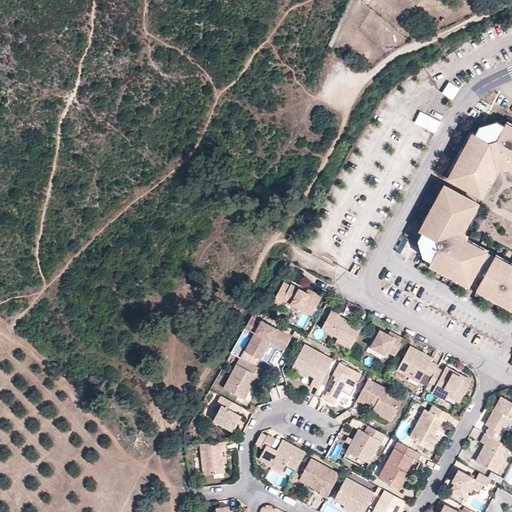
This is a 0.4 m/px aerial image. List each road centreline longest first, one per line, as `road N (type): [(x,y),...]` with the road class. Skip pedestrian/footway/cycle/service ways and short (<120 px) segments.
road 1 (residential): [(511,72),(482,87),(454,118),(370,278),(384,302),(496,369)]
road 2 (residential): [(496,369),(419,511)]
road 3 (residential): [(262,417),(320,446),(331,425),(296,406),(268,412)]
